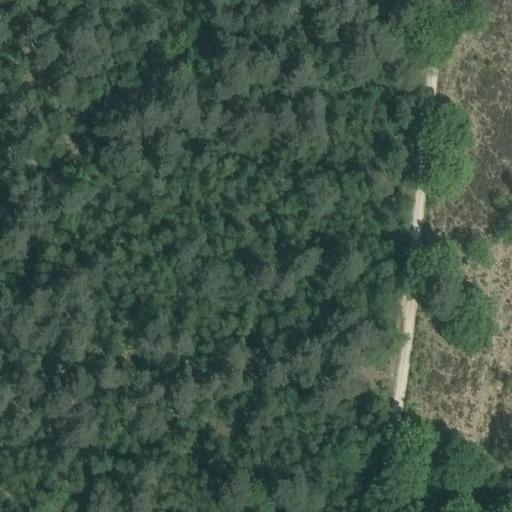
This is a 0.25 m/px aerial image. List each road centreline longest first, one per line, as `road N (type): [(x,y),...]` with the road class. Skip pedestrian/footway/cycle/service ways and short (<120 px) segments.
road 1 (unknown): [(368,511),(349,368),(394,0)]
road 2 (track): [(439,0),(396,386),(398,511)]
road 3 (track): [(234,0),(0,195)]
